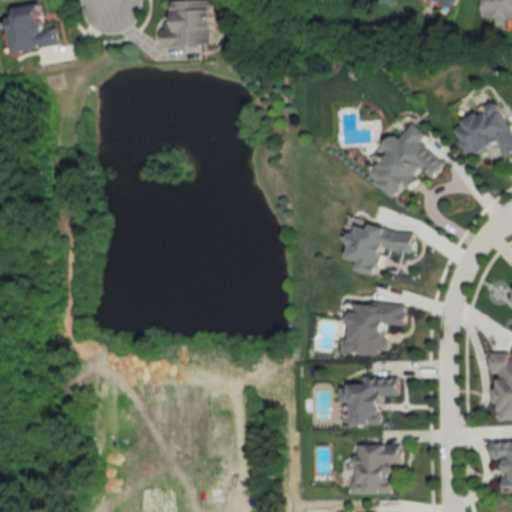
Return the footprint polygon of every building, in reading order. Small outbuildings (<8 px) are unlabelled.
[(215,43),(213,0),(175,0),(176,27),(166,28),(167,45),(215,43)] [(437,0),(463,8),(465,0),(437,0)] [(511,0),(487,0),(487,17),(511,18),(511,0)] [(62,45),(59,24),(47,25),(44,4),(18,8),(19,20),(13,21),(17,51),(62,45)] [(511,124),(501,103),(455,126),(471,158),(502,142),(509,156),(511,154),(511,124)] [(400,198),(426,169),(436,178),(448,165),(423,142),(430,135),(417,123),(403,138),(401,137),(371,171),(400,198)] [(362,270),(383,276),(391,248),(416,255),(421,238),(359,220),(348,257),(364,262),(362,270)] [(393,325),(410,325),(411,304),(351,303),(350,353),(392,354),(393,325)] [(511,355),(495,355),(495,373),(503,373),(503,419),(511,419),(511,355)] [(387,395),(403,395),(403,377),(366,377),(366,384),(344,384),(343,404),(353,404),(353,424),(386,424),(387,395)] [(511,491),(511,441),(498,441),(498,460),(511,460),(511,491)] [(357,494),(396,493),(396,464),(405,464),(405,452),(393,453),(393,444),(357,444),(357,494)]
